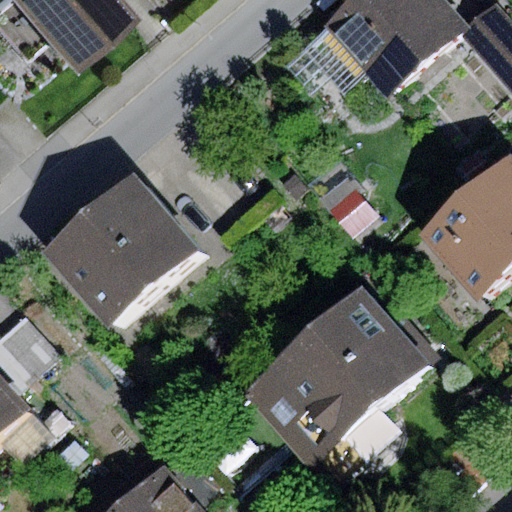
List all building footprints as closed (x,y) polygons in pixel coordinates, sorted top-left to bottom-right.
[(36,40),(0,0),(0,39),(16,58),(36,40)] [(0,0),(36,40),(57,63),(117,10),(107,0),(0,0)] [(368,76),(386,97),(465,28),(440,0),(356,0),(325,27),(329,31),(368,76)] [(511,22),(500,8),(467,37),(511,87),(511,22)] [(368,76),(329,31),(287,68),(311,96),(330,79),(345,96),(368,76)] [(422,236),(478,300),(511,270),(511,159),(511,158),(422,236)] [(338,161),(308,186),(332,215),(354,197),(362,190),(338,161)] [(43,254),(111,330),(199,252),(130,176),(43,254)] [(293,176),(279,189),(293,204),(307,191),(293,176)] [(372,218),(354,197),(332,215),(350,236),(372,218)] [(292,446),(311,467),(427,364),(363,293),(248,396),(292,446)] [(26,319),(0,341),(0,379),(18,399),(62,360),(26,319)] [(0,434),(28,411),(18,399),(0,379),(0,434)] [(292,446),(248,396),(188,449),(233,499),(292,446)] [(217,511),(233,499),(188,449),(163,470),(200,511),(217,511)] [(200,511),(163,470),(116,511),(200,511)]
